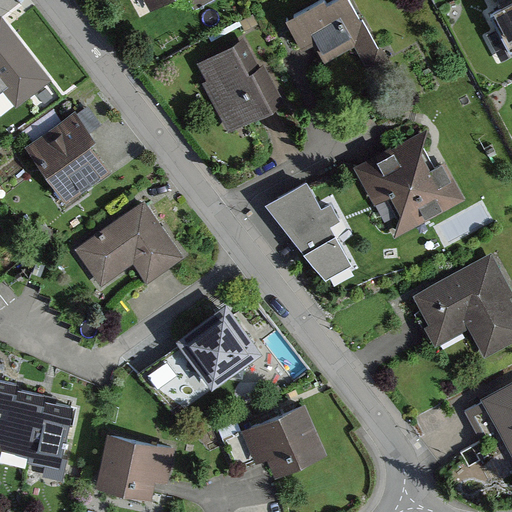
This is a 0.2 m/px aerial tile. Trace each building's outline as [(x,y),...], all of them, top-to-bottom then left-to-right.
[(141,0),(147,10),(166,0),(141,0)] [(342,0),(328,0),(281,24),(294,50),(315,39),(326,61),(350,49),(357,63),(370,56),(342,0)] [(487,0),(493,10),(511,0),(487,0)] [(511,1),(487,15),(505,47),(511,43),(511,1)] [(2,21),(0,21),(0,105),(4,112),(46,83),(2,21)] [(235,45),(192,68),(225,127),(267,104),(235,45)] [(67,118),(24,150),(64,203),(107,171),(67,118)] [(421,137),(358,169),(391,233),(454,202),(421,137)] [(321,280),(349,266),(307,184),(257,210),(321,280)] [(142,209),(74,252),(96,286),(131,263),(141,278),(173,257),(142,209)] [(511,319),(485,264),(413,298),(433,340),(467,323),(481,351),(511,336),(511,319)] [(220,309),(175,339),(205,383),(250,353),(220,309)] [(511,380),(485,395),(511,443),(511,380)] [(0,436),(3,437),(13,392),(14,385),(0,382),(0,436)] [(2,443),(30,449),(40,404),(41,398),(13,392),(3,437),(2,443)] [(478,430),(495,424),(485,400),(468,406),(478,430)] [(303,402),(249,426),(261,453),(272,448),(280,467),(323,447),(303,402)] [(40,404),(30,449),(29,454),(58,460),(68,410),(40,404)] [(165,450),(101,438),(92,489),(140,497),(144,478),(160,481),(165,450)]
